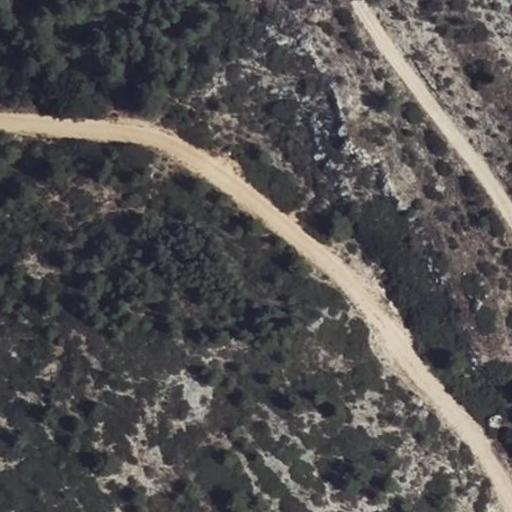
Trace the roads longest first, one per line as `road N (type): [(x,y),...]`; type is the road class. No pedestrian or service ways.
road 1 (track): [(0,123),(128,136),(196,165),(324,262),(487,458),(504,511)]
road 2 (track): [(511,208),(414,101),(356,0)]
